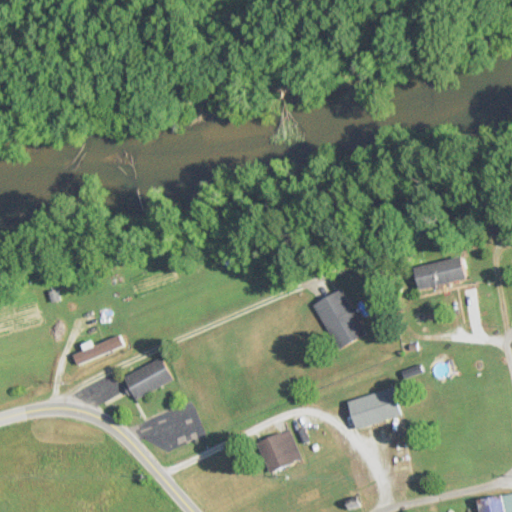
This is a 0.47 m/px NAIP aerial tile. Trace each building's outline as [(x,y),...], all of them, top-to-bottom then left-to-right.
[(421,289),(469,279),(464,257),(416,267),(421,289)] [(341,349),(368,335),(345,289),(317,303),(341,349)] [(125,346),(121,335),(75,355),(79,365),(125,346)] [(175,380),(164,358),(125,378),(137,400),(175,380)] [(358,429),(403,416),(396,388),(350,401),(358,429)] [(303,458),(290,429),(261,442),(273,471),(303,458)] [(482,511),(511,511),(511,494),(481,498),(482,511)]
